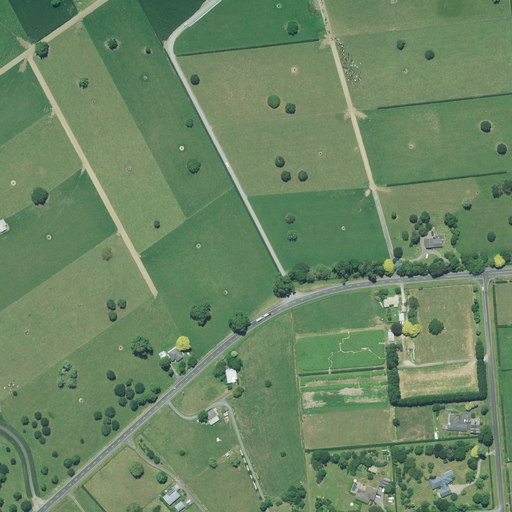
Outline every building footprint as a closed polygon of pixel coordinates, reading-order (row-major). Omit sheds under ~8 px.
[(443,247),(442,239),(433,240),(433,239),(426,239),(427,248),(443,247)] [(399,304),(399,296),(395,296),(395,297),(388,298),(388,300),(384,300),(385,307),(390,307),(390,305),(394,305),(395,307),(398,307),(398,304),(399,304)] [(184,358),(177,348),(169,354),(172,357),(170,358),(173,361),(176,359),(178,362),(184,358)] [(237,379),(236,369),(226,370),(228,383),(236,382),(235,380),(237,379)] [(220,420),(213,410),(206,414),(210,421),(209,421),(212,426),(220,420)] [(456,415),(451,415),(450,422),(451,422),(451,425),(448,425),(448,430),(468,432),(468,425),(460,424),(460,416),(456,416),(456,415)] [(478,418),(478,425),(472,425),(471,433),(480,434),(480,426),(480,418),(478,418)] [(455,478),(452,470),(439,476),(439,477),(430,481),(433,490),(440,487),(442,487),(443,489),(440,491),(443,498),(452,494),(448,484),(450,483),(450,482),(453,481),(452,479),(455,478)] [(391,480),(386,478),(385,480),(382,479),(380,486),(387,489),(391,480)] [(181,489),(177,485),(166,495),(167,495),(163,498),(170,506),(181,496),(177,492),(181,489)] [(378,490),(368,487),(366,491),(365,491),(359,489),(355,499),(369,504),(370,499),(374,501),(378,490)] [(186,507),(182,502),(175,507),(179,511),(186,507)]
